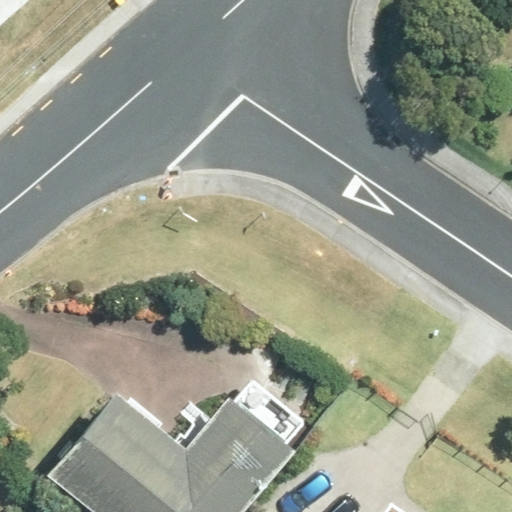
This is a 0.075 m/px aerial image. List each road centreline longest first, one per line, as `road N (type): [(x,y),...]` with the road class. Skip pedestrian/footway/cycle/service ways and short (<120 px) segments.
road 1 (residential): [(186,55),(511,270)]
road 2 (residential): [(0,209),(186,55)]
